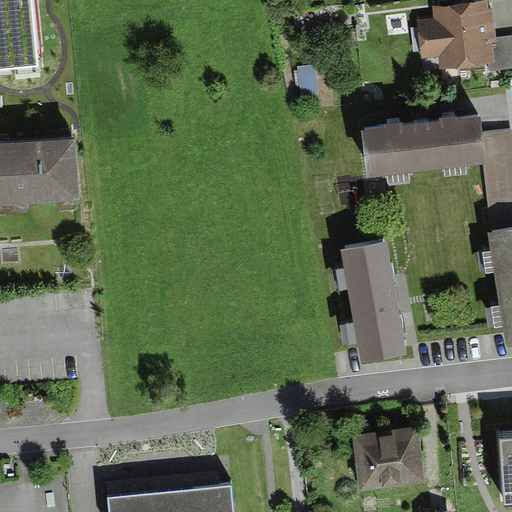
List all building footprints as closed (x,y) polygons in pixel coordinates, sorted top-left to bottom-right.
[(0,0),(0,69),(40,66),(34,0),(0,0)] [(493,69),(490,4),(428,7),(429,23),(414,24),(416,60),(432,59),(432,72),(493,69)] [(477,107),(362,119),(367,166),(482,154),(477,107)] [(511,202),(511,125),(480,129),(487,205),(511,202)] [(61,139),(0,141),(0,212),(65,209),(61,139)] [(511,333),(511,218),(489,222),(505,335),(511,333)] [(406,345),(386,233),(342,240),(361,353),(406,345)] [(423,473),(417,422),(355,429),(361,481),(423,473)] [(511,489),(511,428),(501,429),(505,490),(511,489)] [(234,511),(231,477),(108,488),(110,511),(234,511)]
